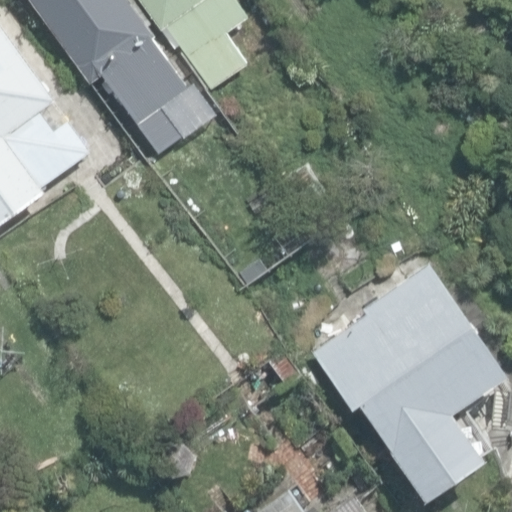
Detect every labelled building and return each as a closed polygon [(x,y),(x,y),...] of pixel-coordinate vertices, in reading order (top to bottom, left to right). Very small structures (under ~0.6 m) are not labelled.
[(104,71),(160,151),(188,132),(165,100),(188,84),(155,37),(159,34),(134,0),(34,0),(92,79),(104,71)] [(166,24),(210,87),(247,61),(226,30),(247,15),(236,0),(139,0),(159,28),(166,24)] [(0,223),(47,189),(42,183),(89,149),(51,97),(55,94),(0,18),(0,223)] [(286,174),(306,205),(328,191),(308,160),(286,174)] [(265,282),(293,320),(334,289),(306,251),(265,282)] [(359,400),(426,495),(484,454),(452,408),(505,371),(428,260),(362,305),(365,310),(350,320),(343,309),(324,322),(332,333),(311,348),(351,405),(359,400)] [(268,357),(286,382),(300,372),(283,347),(268,357)] [(159,460),(170,474),(189,469),(194,452),(180,439),(162,444),(159,460)] [(369,511),(352,488),(319,511),(369,511)]
